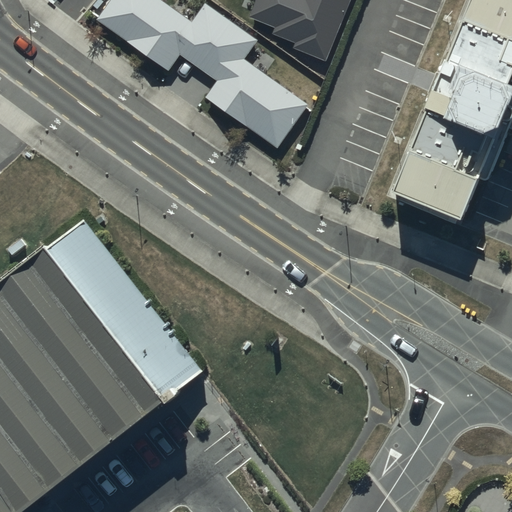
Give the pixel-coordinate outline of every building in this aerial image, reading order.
[(191,22),(158,0),(112,0),(99,19),(169,68),(180,53),(217,80),(204,99),(278,151),(311,104),(247,60),(260,41),(205,3),(191,22)] [(350,0),(256,0),(250,16),(275,26),(272,34),(294,42),(292,48),(326,61),(350,0)] [(392,184),(455,210),(471,170),(482,175),(484,175),(485,174),(486,173),(511,109),(511,0),(460,0),(432,72),(425,90),(387,182),(392,184)] [(81,214),(41,239),(158,388),(161,391),(198,365),(81,214)] [(41,239),(38,235),(0,264),(0,510),(158,388),(41,239)]
